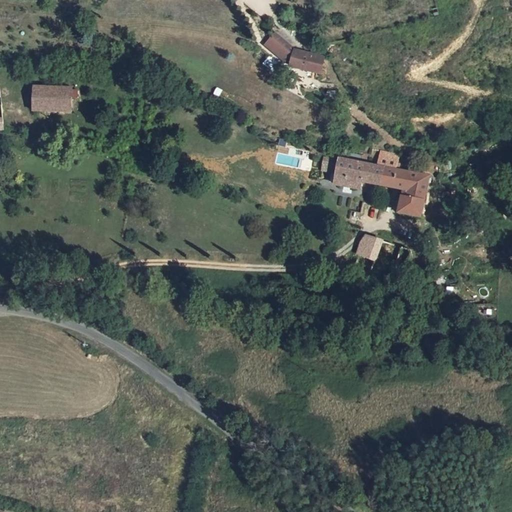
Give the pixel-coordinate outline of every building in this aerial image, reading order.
[(287,61),(291,48),(271,32),(262,43),(283,60),(287,61)] [(314,71),(317,65),(319,60),(316,55),(291,48),(287,61),(287,64),(314,71)] [(266,54),(259,62),(271,71),(277,63),(266,54)] [(23,109),(62,106),(60,81),(22,83),(23,109)] [(373,165),(380,166),(392,169),(395,154),(376,150),(373,165)] [(355,182),(376,186),(380,166),(373,165),(334,157),(329,182),(354,187),(355,182)] [(392,169),(380,166),(376,186),(392,190),(391,197),(398,198),(396,213),(416,216),(425,175),(392,169)] [(408,248),(361,234),(357,241),(350,264),(358,267),(353,282),(378,291),(380,283),(397,289),(401,274),(400,274),(404,262),(408,248)]
